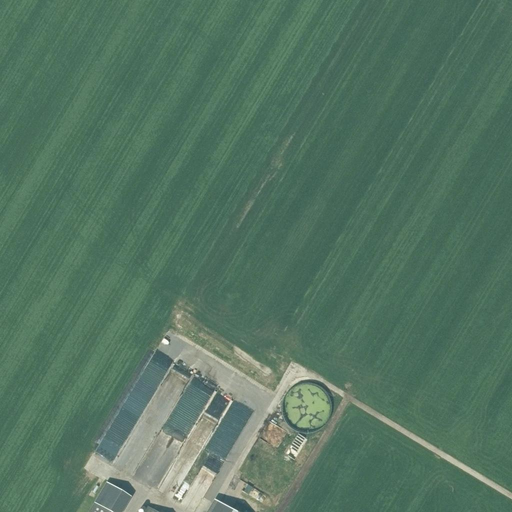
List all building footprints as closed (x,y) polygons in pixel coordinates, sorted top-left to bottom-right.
[(192,374),(158,441),(177,451),(211,384),(192,374)] [(229,448),(249,407),(235,400),(235,401),(219,393),(190,452),(199,457),(206,445),(213,448),(217,442),(229,448)] [(263,433),(277,442),(286,428),(272,419),(263,433)] [(180,462),(195,468),(199,456),(184,451),(180,462)] [(180,468),(174,473),(182,481),(187,476),(180,468)] [(93,503),(108,511),(120,511),(129,497),(105,483),(93,503)] [(206,511),(154,511),(147,508),(144,511),(232,511),(213,501),(206,511)]
